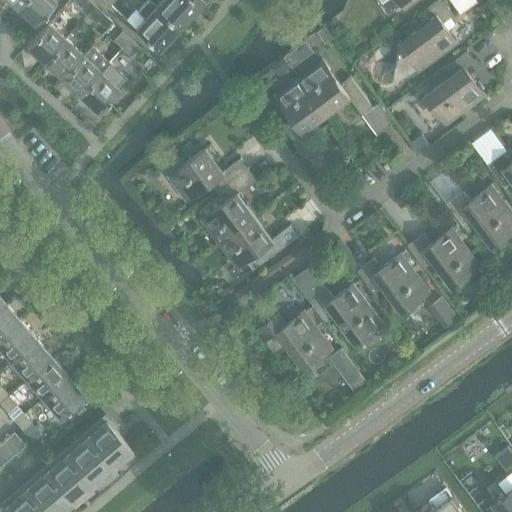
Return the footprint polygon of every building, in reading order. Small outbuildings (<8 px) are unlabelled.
[(22,0),(16,6),(34,23),(55,0),(22,0)] [(95,6),(89,0),(83,0),(78,6),(87,14),(95,6)] [(145,17),(135,27),(159,49),(179,27),(149,0),(146,0),(137,10),(145,17)] [(149,0),(179,27),(199,5),(193,0),(159,0),(156,4),(151,0),(149,0)] [(443,21),(453,13),(443,0),(435,0),(418,13),(426,23),(400,42),(420,69),(458,41),(443,21)] [(95,6),(87,14),(95,22),(103,13),(95,6)] [(65,38),(47,21),(26,44),(44,61),(65,38)] [(130,38),(121,30),(113,38),(122,47),(130,38)] [(61,77),(83,54),(65,38),(44,61),(61,77)] [(139,46),(130,38),(122,47),(131,54),(139,46)] [(91,45),(83,54),(61,77),(79,94),(109,61),(91,45)] [(470,73),(480,65),(468,48),(445,65),(452,75),(426,93),(447,121),(485,93),(470,73)] [(272,65),(280,76),(291,68),(283,57),(272,65)] [(340,82),(322,58),(298,76),(326,115),(350,97),(362,114),(373,106),(350,75),(340,82)] [(97,110),(127,78),(109,61),(79,94),(97,110)] [(316,148),(304,131),(326,115),(298,76),(274,93),(292,117),(282,125),(305,156),(316,148)] [(422,132),(411,140),(419,151),(430,143),(422,132)] [(189,139),(179,146),(185,153),(194,146),(189,139)] [(187,198),(212,180),(219,191),(249,168),(241,157),(224,169),(207,146),(169,173),(187,198)] [(505,186),(511,180),(511,160),(505,150),(488,163),(505,186)] [(203,215),(201,217),(219,242),(257,214),(240,191),(256,178),(249,168),(219,191),(221,193),(199,209),(203,215)] [(463,224),(473,217),(492,244),(511,228),(511,212),(491,185),(471,200),(463,190),(447,202),(463,224)] [(290,224),(273,237),(257,214),(219,242),(236,266),(260,248),(267,257),(298,234),(290,224)] [(425,266),(433,259),(453,286),(482,265),(453,226),(432,241),(424,230),(407,243),(425,266)] [(374,291),(382,285),(401,311),(430,289),(402,252),(381,267),(374,256),(357,269),(374,291)] [(354,282),(335,296),(327,286),(310,299),(327,322),(336,316),(357,342),(384,321),(354,282)] [(232,286),(225,291),(230,298),(237,292),(232,286)] [(0,338),(21,320),(5,302),(0,306),(0,338)] [(453,308),(439,319),(445,326),(459,315),(453,308)] [(304,310),(284,325),(276,314),(260,326),(277,349),(286,342),(305,368),(332,348),(304,310)] [(8,363),(37,339),(21,320),(0,338),(0,353),(3,351),(11,360),(8,362),(8,363)] [(24,381),(52,357),(37,339),(8,363),(15,371),(18,369),(26,378),(24,381)] [(342,347),(330,356),(337,366),(338,365),(346,376),(345,377),(353,387),(365,378),(357,368),(349,357),(342,347)] [(34,387),(42,397),(68,375),(52,357),(24,381),(31,389),(34,387)] [(58,416),(84,394),(68,375),(42,397),(39,399),(47,408),(49,405),(58,416)] [(17,403),(9,394),(0,401),(0,403),(7,411),(17,403)] [(79,401),(72,407),(78,415),(85,409),(79,401)] [(32,422),(24,413),(14,421),(22,430),(32,422)] [(60,511),(132,450),(105,418),(3,507),(7,511),(60,511)] [(8,436),(13,443),(19,438),(14,431),(8,436)] [(13,443),(8,436),(2,441),(8,448),(13,443)] [(19,438),(13,443),(19,449),(25,444),(19,438)] [(13,443),(8,448),(13,455),(19,449),(13,443)] [(8,448),(2,453),(7,460),(13,455),(8,448)] [(511,511),(511,487),(494,501),(501,511),(511,511)] [(466,511),(453,492),(436,504),(432,499),(413,511),(466,511)]
